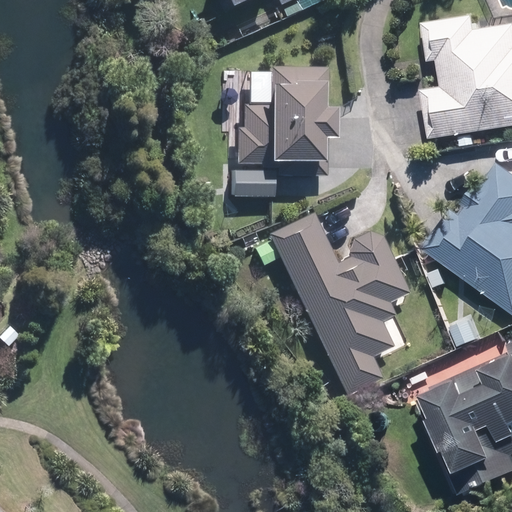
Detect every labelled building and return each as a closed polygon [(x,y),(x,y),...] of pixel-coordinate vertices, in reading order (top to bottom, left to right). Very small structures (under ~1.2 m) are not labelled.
[(484,13),(429,21),(435,61),(442,60),(445,85),(428,87),(436,137),(511,126),(511,23),(486,27),(484,13)] [(327,102),(328,66),(272,64),(272,101),(244,101),(244,126),(240,126),(239,162),(280,163),(280,155),(326,156),(326,131),(338,131),(338,102),(327,102)] [(511,167),(504,161),(487,186),(481,182),(462,211),(457,208),(430,248),(511,307),(511,167)] [(232,193),(275,194),(276,175),(265,174),(265,168),(233,167),(232,193)] [(323,227),(314,210),(270,231),(273,237),(257,246),(265,262),(281,254),(349,394),(384,377),(372,353),(378,350),(381,357),(406,345),(392,316),(398,313),(391,300),(412,290),(379,223),(367,229),(357,210),(323,227)] [(511,352),(435,387),(446,413),(441,415),(456,449),(461,446),(471,468),(508,451),(497,426),(505,423),(511,438),(511,352)]
